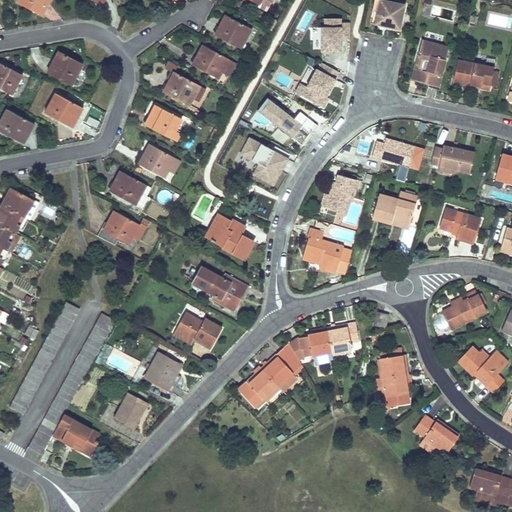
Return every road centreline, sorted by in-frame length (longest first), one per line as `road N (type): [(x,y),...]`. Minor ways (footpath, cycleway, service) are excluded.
road 1 (residential): [(280,318),(87,511)]
road 2 (residential): [(280,318),(276,259),(290,203),(327,146),(370,113)]
road 3 (residential): [(121,54),(126,88),(103,143),(0,170)]
road 4 (residential): [(370,113),(412,109),(511,131)]
road 5 (residential): [(511,440),(450,392),(422,339)]
road 6 (residential): [(0,42),(80,29),(121,54)]
